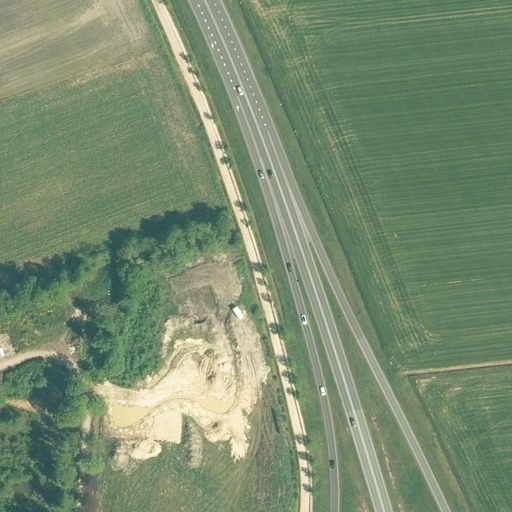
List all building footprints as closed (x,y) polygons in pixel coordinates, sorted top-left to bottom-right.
[(65,310),(63,330),(82,331),(84,304),(73,303),(72,311),(65,310)] [(41,304),(15,313),(19,324),(26,321),(29,328),(47,321),(41,304)] [(55,366),(51,384),(55,385),(54,392),(63,394),(68,368),(55,366)] [(20,377),(16,378),(17,390),(22,389),(23,397),(34,395),(31,373),(20,375),(20,377)] [(18,445),(16,464),(19,465),(19,472),(28,473),(31,447),(18,445)] [(44,449),(43,468),(46,469),(46,476),(55,477),(58,451),(44,449)]
